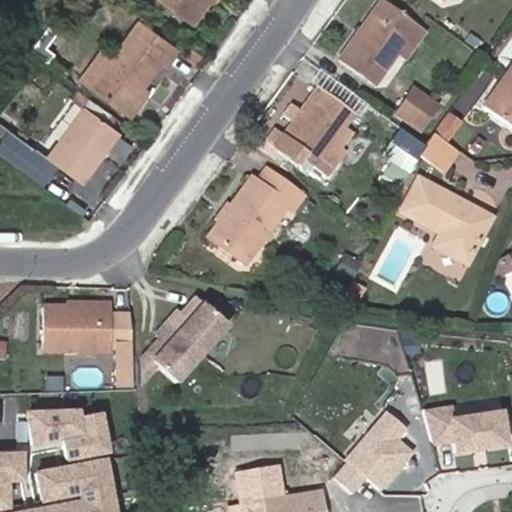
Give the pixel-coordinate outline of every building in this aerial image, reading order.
[(159,0),(190,23),(206,0),(159,0)] [(395,55),(416,26),(382,1),(339,61),(373,86),(395,55)] [(124,111),(142,88),(161,63),(167,67),(177,52),(138,23),(111,60),(92,86),(124,111)] [(424,32),(416,26),(395,55),(403,61),(424,32)] [(39,39),(31,51),(48,62),(56,50),(39,39)] [(80,78),(92,86),(111,60),(100,52),(80,78)] [(511,131),(511,68),(481,110),(511,131)] [(148,93),(142,88),(124,111),(131,116),(148,93)] [(332,140),(341,127),(351,114),(317,88),(274,148),(295,163),(303,153),(316,163),(313,166),(325,174),(344,149),(339,145),(332,140)] [(45,157),(79,183),(116,132),(109,127),(115,119),(78,91),(71,100),(81,108),(45,157)] [(412,91),(395,115),(419,132),(436,109),(412,91)] [(447,113),(432,134),(434,135),(444,142),(459,122),(447,113)] [(348,132),(341,127),(332,140),(339,145),(348,132)] [(423,146),(419,155),(443,172),(458,153),(444,142),(434,135),(432,134),(423,146)] [(257,182),(250,178),(229,207),(226,203),(215,219),(218,223),(207,238),(243,264),(285,208),(292,213),(302,198),(265,170),(257,182)] [(415,181),(399,215),(441,235),(435,249),(470,265),(492,216),(415,181)] [(267,232),(243,264),(253,272),(277,239),(267,232)] [(343,257),(338,277),(355,280),(359,260),(343,257)] [(364,288),(352,282),(344,297),(356,304),(364,288)] [(105,308),(38,306),(37,349),(105,349),(105,308)] [(173,389),(222,332),(198,310),(150,364),(141,357),(138,360),(140,387),(154,372),(173,389)] [(117,388),(134,387),(133,342),(116,342),(117,388)] [(92,374),(92,384),(106,384),(106,374),(92,374)] [(108,450),(102,413),(82,416),(81,407),(31,410),(31,425),(34,442),(64,437),(67,457),(108,450)] [(410,453),(396,441),(406,430),(386,412),(344,461),(378,491),(410,453)] [(503,447),(499,414),(449,421),(454,454),(503,447)] [(22,477),(23,452),(0,451),(0,505),(7,504),(7,477),(22,477)] [(112,511),(110,494),(112,494),(106,459),(37,471),(41,498),(80,492),(81,499),(5,511),(112,511)] [(324,511),(321,492),(287,497),(282,463),(239,470),(234,471),(239,504),(229,506),(229,511),(324,511)]
